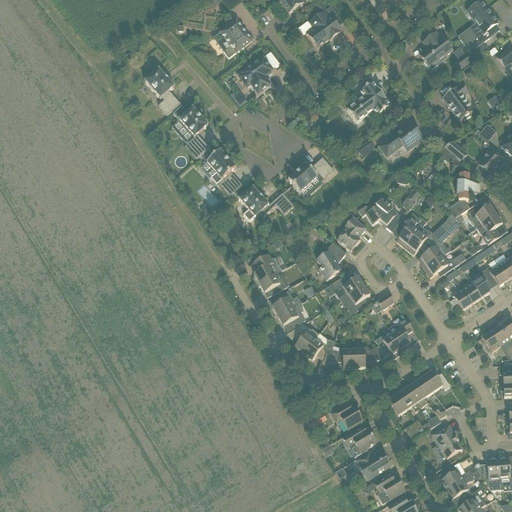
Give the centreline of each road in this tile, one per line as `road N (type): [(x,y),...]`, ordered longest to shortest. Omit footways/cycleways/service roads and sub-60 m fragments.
road 1 (track): [(93,65),(227,284)]
road 2 (track): [(199,0),(93,65),(39,0)]
road 3 (residential): [(368,389),(337,390),(291,373),(227,284)]
road 4 (residential): [(440,511),(368,389)]
road 5 (residential): [(233,119),(239,151),(276,172),(271,124)]
